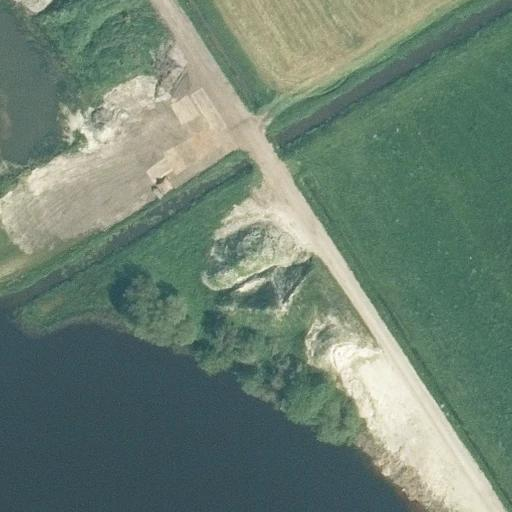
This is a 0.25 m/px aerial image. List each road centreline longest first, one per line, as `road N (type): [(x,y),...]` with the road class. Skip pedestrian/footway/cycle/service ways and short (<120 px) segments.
road 1 (track): [(494,511),(166,0)]
road 2 (track): [(0,273),(250,128)]
